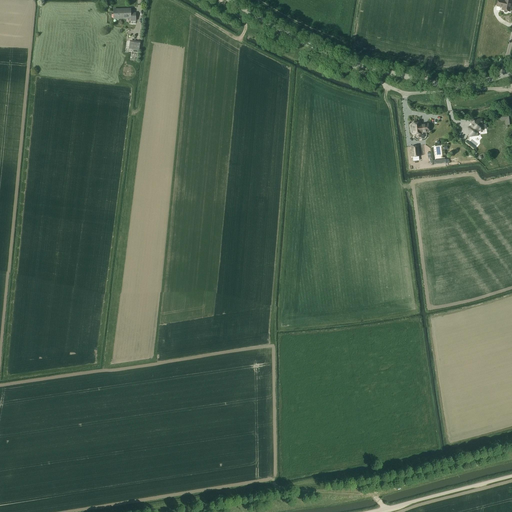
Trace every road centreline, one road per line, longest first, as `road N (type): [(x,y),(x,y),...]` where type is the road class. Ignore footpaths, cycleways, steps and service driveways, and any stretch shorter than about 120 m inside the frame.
road 1 (track): [(125,511),(390,467),(511,437)]
road 2 (unclassified): [(229,0),(310,46),(374,69),(454,85),(511,72)]
road 3 (track): [(264,511),(371,495),(511,458)]
road 4 (unclassified): [(369,511),(511,475)]
road 5 (track): [(384,508),(368,494),(279,487),(273,480)]
